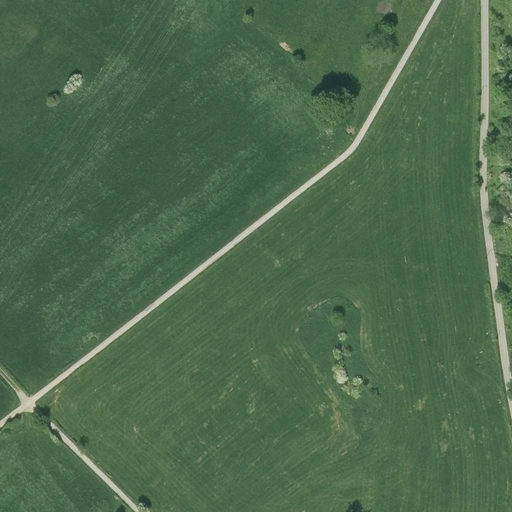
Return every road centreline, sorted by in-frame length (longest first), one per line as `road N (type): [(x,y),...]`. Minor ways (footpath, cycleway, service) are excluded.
road 1 (track): [(438,0),(344,156),(0,424)]
road 2 (unclassified): [(511,398),(484,196),(484,0)]
road 3 (track): [(0,373),(140,511)]
